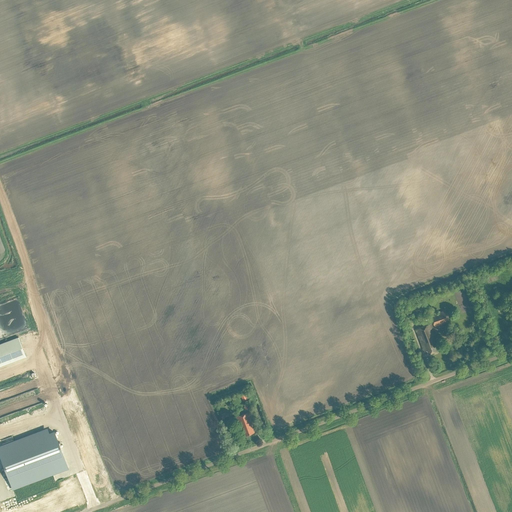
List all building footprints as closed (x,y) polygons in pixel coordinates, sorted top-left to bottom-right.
[(438,326),(450,321),(446,310),(431,315),(435,327),(438,326)] [(437,347),(439,346),(436,338),(438,338),(432,322),(416,329),(424,351),(428,350),(429,355),(438,351),(437,347)] [(0,365),(26,356),(18,337),(0,343),(0,365)] [(254,425),(249,411),(237,416),(242,429),(244,429),(246,435),(254,431),(252,425),(254,425)] [(47,428),(0,445),(0,456),(13,490),(69,469),(54,430),(49,432),(47,428)]
